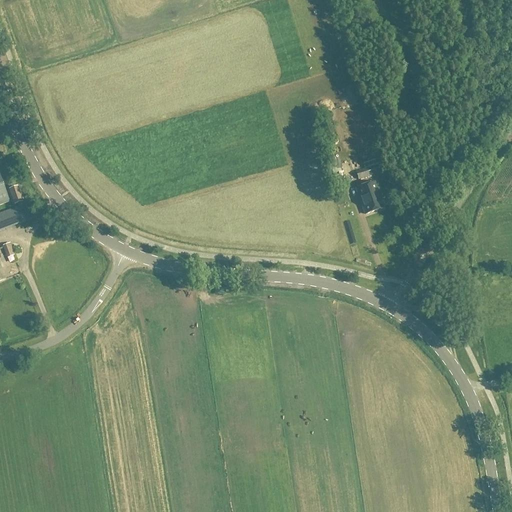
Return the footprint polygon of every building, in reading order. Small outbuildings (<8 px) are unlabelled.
[(350,154),(370,147),(360,115),(340,122),(350,154)] [(360,156),(364,169),(379,165),(377,158),(373,158),(371,153),(360,156)] [(378,166),(356,172),(358,181),(380,174),(378,166)] [(0,205),(9,202),(0,179),(0,205)] [(376,184),(354,191),(356,197),(358,197),(364,217),(383,210),(378,196),(379,195),(376,184)] [(17,188),(9,191),(14,206),(22,203),(17,188)] [(21,207),(0,214),(0,231),(27,222),(21,207)] [(15,242),(7,243),(9,263),(17,262),(15,242)]
